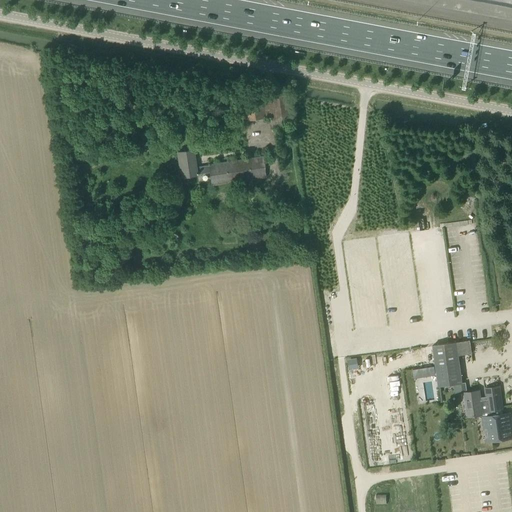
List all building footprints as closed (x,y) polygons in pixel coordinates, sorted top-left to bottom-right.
[(265,92),(265,93),(262,92),(240,95),(243,121),(266,118),(270,118),(271,124),(290,121),(285,89),(265,92)] [(198,175),(209,173),(211,186),(266,178),(262,156),(208,164),(208,165),(197,167),(194,149),(176,152),(180,178),(198,176),(198,175)] [(472,354),(470,341),(432,346),(438,387),(463,384),(459,356),(472,354)] [(481,390),(463,393),(466,413),(482,411),(482,413),(482,414),(484,424),(489,424),(491,440),(491,441),(511,438),(511,429),(510,414),(503,415),(500,391),(486,393),(487,400),(482,401),(481,390)] [(474,455),(447,457),(447,464),(474,463),(474,455)]
